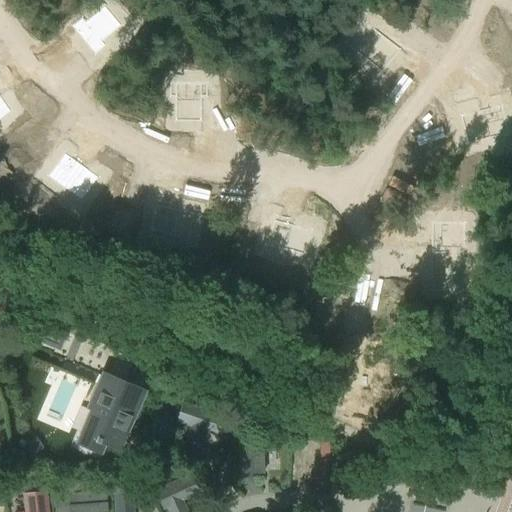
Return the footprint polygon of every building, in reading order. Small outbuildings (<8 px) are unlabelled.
[(94,24),(60,52),(80,76),(113,48),(94,24)] [(360,42),(341,66),(376,93),(395,69),(360,42)] [(489,52),(455,53),(456,88),(490,87),(489,52)] [(191,90),(174,131),(202,142),(219,102),(191,90)] [(511,116),(506,111),(458,162),(483,185),(511,153),(511,116)] [(35,187),(17,212),(52,237),(70,213),(35,187)] [(143,233),(136,270),(151,273),(152,268),(177,272),(182,246),(157,241),(158,235),(143,233)] [(427,246),(426,315),(461,316),(461,246),(427,246)] [(263,252),(253,288),(268,292),(269,287),(293,293),(300,267),(276,261),(277,256),(263,252)] [(146,390),(99,369),(83,406),(87,408),(72,444),(102,457),(105,446),(120,452),(146,390)] [(171,428),(221,444),(229,418),(180,402),(177,412),(163,407),(161,416),(174,420),(171,428)] [(249,473),(263,472),(263,434),(248,434),(249,473)] [(136,511),(136,487),(114,488),(115,511),(136,511)] [(49,511),(47,490),(23,493),(25,511),(16,511),(49,511)] [(107,511),(107,500),(106,490),(63,493),(64,506),(68,505),(68,511),(107,511)]
